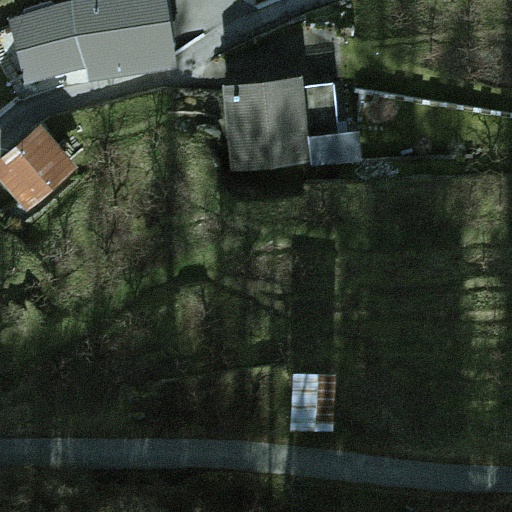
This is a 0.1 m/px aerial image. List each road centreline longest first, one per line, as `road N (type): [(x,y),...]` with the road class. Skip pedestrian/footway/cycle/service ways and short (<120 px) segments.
road 1 (track): [(511,488),(273,455),(0,461)]
road 2 (unclassified): [(305,0),(162,76),(45,105),(0,135)]
